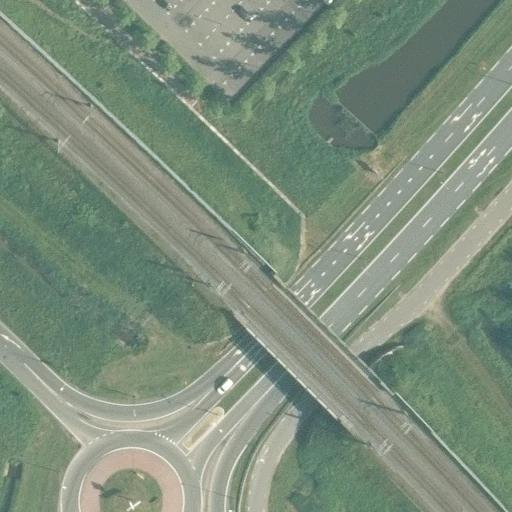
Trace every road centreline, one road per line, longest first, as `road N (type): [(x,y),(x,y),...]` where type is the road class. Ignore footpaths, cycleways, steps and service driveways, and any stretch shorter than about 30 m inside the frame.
road 1 (unclassified): [(257,511),(266,462),(288,424),(421,297),(511,193)]
road 2 (primary): [(511,72),(261,344)]
road 3 (primary): [(287,370),(511,126)]
road 4 (trunk): [(261,344),(155,413),(97,411),(35,387)]
road 5 (trunk): [(217,511),(226,462),(287,370)]
road 6 (track): [(511,413),(421,297)]
road 7 (primary): [(261,344),(156,444)]
road 8 (primary): [(182,465),(287,370)]
